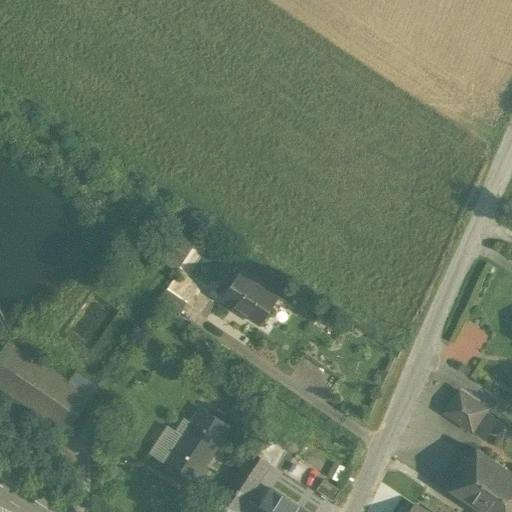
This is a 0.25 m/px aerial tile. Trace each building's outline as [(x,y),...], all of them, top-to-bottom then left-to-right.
[(200,228),(176,212),(157,240),(182,256),(200,228)] [(281,294),(243,268),(223,297),(262,323),(281,294)] [(90,398),(6,342),(0,351),(0,386),(67,431),(90,398)] [(487,409),(459,391),(445,413),(472,431),(487,409)] [(201,408),(165,461),(163,460),(161,461),(195,484),(206,468),(203,466),(229,427),(201,408)] [(255,458),(274,470),(286,452),(267,440),(255,458)] [(511,511),(511,472),(477,449),(450,489),(484,511),(511,511)] [(234,511),(245,511),(274,470),(255,458),(223,504),(234,511)] [(304,511),(271,489),(256,511),(304,511)]
